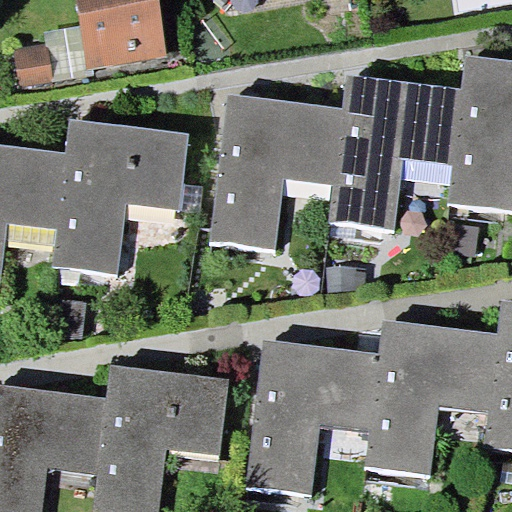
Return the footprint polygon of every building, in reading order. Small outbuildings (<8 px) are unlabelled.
[(161,0),(78,0),(89,78),(171,66),(161,0)] [(45,52),(15,56),(20,93),(50,89),(45,52)] [(511,75),(472,70),(453,209),(511,217),(511,75)] [(464,101),(351,87),(333,233),(402,241),(411,166),(455,172),(464,101)] [(346,122),(232,106),(213,249),(283,258),(293,185),(337,191),(346,122)] [(192,145),(76,131),(72,166),(63,239),(59,273),(122,281),(131,209),(184,215),(192,145)] [(72,166),(0,157),(0,305),(6,306),(15,233),(63,239),(72,166)] [(511,314),(507,314),(490,455),(511,457),(511,314)] [(501,346),(386,334),(371,476),(438,483),(445,410),(494,415),(501,346)] [(379,367),(268,353),(249,501),(317,510),(327,429),(371,435),(379,367)] [(237,390),(114,373),(110,410),(100,480),(96,511),(167,511),(174,460),(227,467),(237,390)] [(110,410),(0,395),(0,511),(46,511),(52,473),(100,480),(110,410)]
